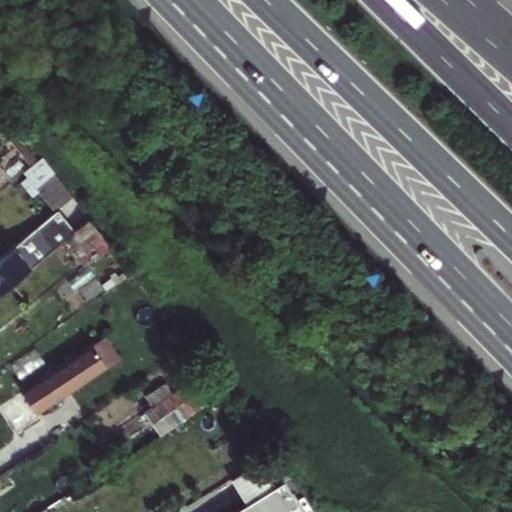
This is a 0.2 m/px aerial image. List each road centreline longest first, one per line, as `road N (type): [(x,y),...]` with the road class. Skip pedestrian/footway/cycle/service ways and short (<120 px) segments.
road 1 (motorway): [(265,0),(511,238)]
road 2 (motorway): [(193,0),(404,217)]
road 3 (motorway): [(511,123),(386,0)]
road 4 (motorway): [(404,217),(511,351)]
road 5 (motorway): [(404,217),(511,327)]
